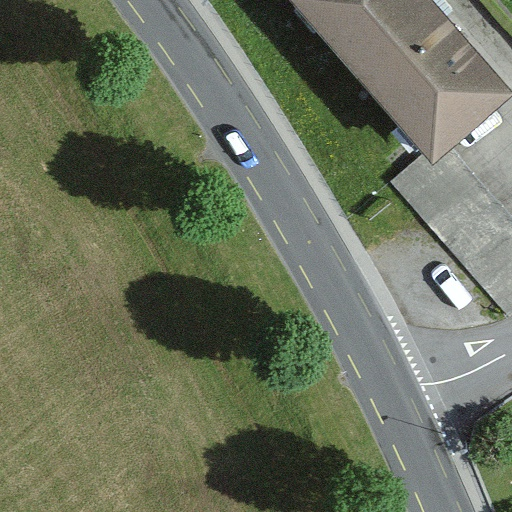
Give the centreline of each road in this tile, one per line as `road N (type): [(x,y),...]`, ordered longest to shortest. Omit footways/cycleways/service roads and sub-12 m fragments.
road 1 (secondary): [(149,0),(300,226),(393,399)]
road 2 (residential): [(511,347),(393,399)]
road 3 (secondary): [(393,399),(442,511)]
